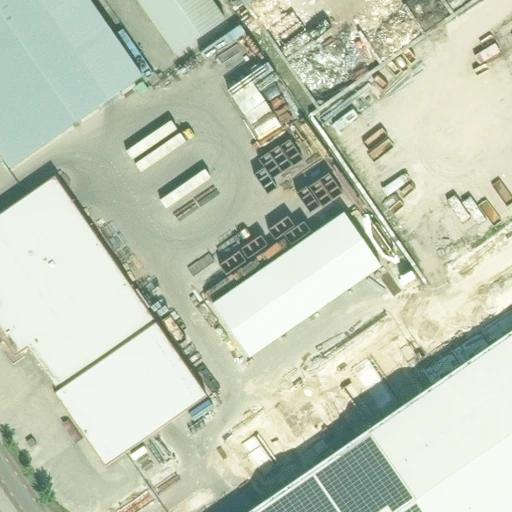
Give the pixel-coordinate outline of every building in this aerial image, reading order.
[(143,78),(88,0),(0,0),(0,156),(10,170),(143,78)] [(135,0),(175,57),(225,22),(210,0),(135,0)] [(263,0),(221,0),(232,18),(263,0)] [(207,398),(157,326),(55,179),(0,216),(0,338),(14,359),(28,350),(58,393),(54,395),(62,407),(76,427),(105,469),(207,398)] [(344,209),(210,300),(249,357),(383,265),(344,209)] [(511,511),(511,252),(153,497),(163,511),(511,511)]
